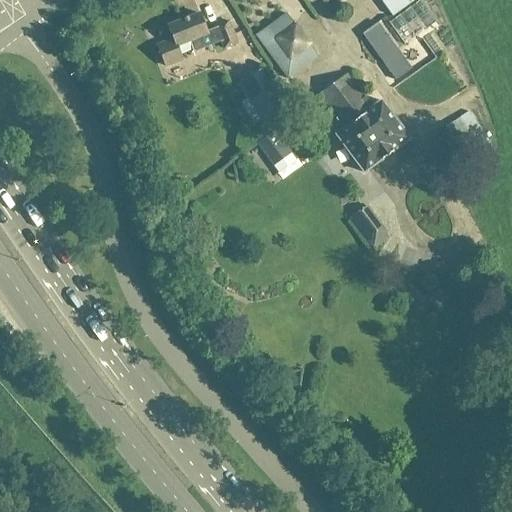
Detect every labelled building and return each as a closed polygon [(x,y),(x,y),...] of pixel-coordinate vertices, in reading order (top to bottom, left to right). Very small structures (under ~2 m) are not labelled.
[(380,0),(391,15),(413,0),(380,0)] [(421,0),(418,0),(411,6),(389,22),(405,44),(437,21),(421,0)] [(318,57),(286,13),(255,35),(287,79),(318,57)] [(237,43),(227,21),(214,26),(215,29),(207,32),(199,14),(168,26),(172,38),(156,44),(165,67),(184,60),(178,46),(188,42),(192,52),(212,43),(211,40),(219,37),(223,49),(237,43)] [(410,69),(376,22),(359,34),(393,81),(410,69)] [(237,84),(263,124),(264,123),(268,129),(290,115),(287,110),(288,109),(262,69),(237,84)] [(409,139),(381,101),(373,107),(348,74),(318,97),(342,129),(335,135),(364,173),(409,139)] [(444,127),(429,137),(433,142),(450,168),(479,149),(485,157),(495,150),(469,111),(459,118),(444,127)] [(288,121),(258,143),(274,166),(279,173),(296,160),(292,154),(284,143),(297,133),(288,121)] [(388,232),(379,218),(365,201),(347,214),(373,250),(390,237),(387,233),(388,232)]
